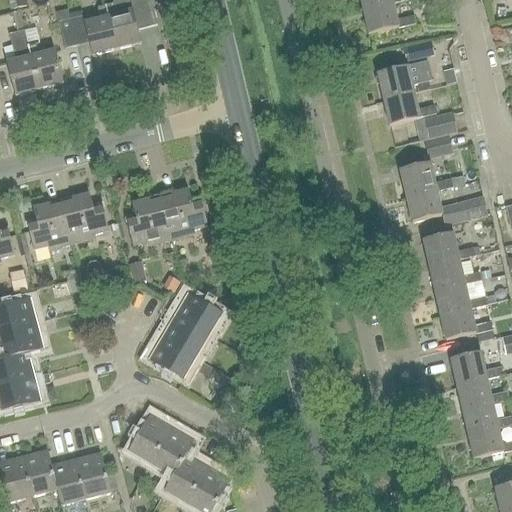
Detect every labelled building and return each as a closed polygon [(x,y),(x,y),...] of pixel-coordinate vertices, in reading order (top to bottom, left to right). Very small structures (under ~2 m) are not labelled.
[(128,0),(128,1),(105,7),(116,52),(140,46),(137,32),(156,27),(149,0),(128,0)] [(358,0),(361,12),(392,5),(392,6),(408,3),(407,0),(358,0)] [(392,5),(361,12),(367,37),(397,30),(398,31),(414,27),(412,19),(396,22),(392,6),(392,5)] [(116,52),(105,7),(97,10),(99,20),(84,23),(82,17),(70,20),(77,48),(89,44),(92,58),(116,52)] [(65,51),(77,48),(70,20),(58,24),(65,51)] [(14,62),(6,64),(15,98),(39,92),(28,48),(24,33),(8,37),(14,62)] [(406,64),(434,57),(430,44),(403,51),(406,64)] [(36,46),(28,48),(39,92),(63,86),(54,52),(38,56),(36,46)] [(376,75),(382,101),(412,94),(413,96),(429,92),(427,84),(411,88),(406,68),(376,75)] [(418,120),(434,116),(433,108),(416,112),(413,96),(412,94),(382,101),(388,128),(418,121),(418,120)] [(427,142),(448,138),(448,137),(455,136),(451,115),(423,120),(427,142)] [(448,138),(427,142),(424,143),(428,162),(452,157),(448,138)] [(429,165),(398,172),(404,199),(435,192),(435,195),(452,191),(450,182),(433,186),(429,165)] [(188,191),(160,199),(171,242),(194,236),(193,232),(207,229),(200,202),(191,204),(188,191)] [(435,192),(404,199),(410,224),(440,217),(441,218),(457,215),(455,206),(439,210),(435,195),(435,192)] [(89,196),(61,203),(72,247),(95,241),(94,237),(108,233),(101,206),(92,209),(89,196)] [(466,223),(487,219),(483,198),(461,203),(466,223)] [(148,248),(171,242),(160,199),(132,206),(135,218),(126,221),(133,248),(147,244),(148,248)] [(49,253),(72,247),(61,203),(33,210),(36,223),(27,225),(33,252),(48,249),(49,253)] [(212,265),(226,262),(217,226),(203,230),(212,265)] [(0,265),(1,265),(0,260),(14,257),(7,230),(0,232),(0,265)] [(421,242),(427,267),(457,260),(458,262),(474,258),(472,250),(456,254),(451,235),(421,242)] [(457,260),(427,267),(432,293),(463,285),(463,287),(480,283),(478,275),(461,278),(458,262),(457,260)] [(145,282),(141,264),(128,267),(131,278),(132,285),(145,282)] [(463,285),(432,293),(438,318),(469,310),(469,312),(485,308),(483,299),(467,302),(463,287),(463,285)] [(174,318),(210,339),(223,317),(187,296),(174,318)] [(0,308),(0,335),(36,326),(30,301),(0,308)] [(469,310),(438,318),(444,343),(474,336),(474,337),(491,333),(489,324),(473,328),(469,312),(469,310)] [(161,340),(197,361),(210,339),(174,318),(161,340)] [(3,361),(27,355),(43,351),(36,326),(0,335),(0,351),(2,360),(3,361)] [(511,355),(511,337),(500,340),(504,357),(511,355)] [(184,383),(197,361),(161,340),(148,362),(184,383)] [(0,388),(34,379),(27,355),(3,361),(2,360),(0,360),(0,388)] [(449,362),(454,388),(485,381),(485,382),(501,378),(499,369),(483,373),(479,355),(449,362)] [(39,377),(46,401),(59,397),(52,374),(39,377)] [(34,379),(0,388),(0,413),(0,414),(40,404),(34,379)] [(460,412),(490,405),(507,402),(505,393),(488,397),(485,382),(485,381),(454,388),(460,412)] [(494,422),(490,405),(460,412),(466,436),(496,429),(496,431),(511,426),(511,424),(511,418),(494,422)] [(128,454),(151,467),(172,431),(149,418),(128,454)] [(496,429),(466,436),(471,462),(511,452),(511,443),(500,447),(496,431),(496,429)] [(173,480),(186,458),(194,444),(172,431),(151,467),(172,479),(173,480)] [(32,499),(57,493),(58,493),(51,468),(49,460),(47,453),(23,459),(24,464),(31,495),(32,499)] [(100,455),(76,462),(77,466),(84,497),(84,498),(85,502),(111,496),(100,455)] [(208,470),(186,458),(173,480),(172,479),(164,493),(187,506),(208,470)] [(24,464),(23,459),(0,464),(0,476),(8,506),(32,499),(31,495),(24,464)] [(58,493),(57,493),(61,508),(85,502),(84,498),(84,497),(77,466),(76,462),(51,468),(58,493)] [(208,470),(187,506),(197,511),(212,511),(230,483),(208,470)] [(511,511),(511,486),(492,491),(497,511),(511,511)]
